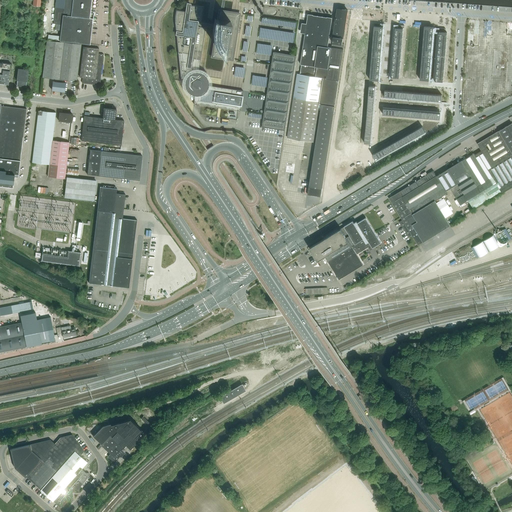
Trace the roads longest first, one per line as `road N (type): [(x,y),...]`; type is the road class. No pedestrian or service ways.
road 1 (primary): [(440,511),(210,179)]
road 2 (primary): [(214,192),(432,511)]
road 3 (primary): [(0,373),(112,349),(224,295)]
road 4 (secondary): [(302,244),(484,125)]
road 5 (secondary): [(484,125),(300,232)]
road 6 (primary): [(154,100),(163,128),(159,199),(218,286)]
road 7 (primary): [(300,232),(237,140),(190,132),(165,108)]
road 8 (primary): [(172,311),(101,341),(0,364)]
road 9 (primary): [(226,281),(167,196),(169,181),(182,173),(214,192)]
road 10 (primary): [(210,179),(212,150),(237,151),(291,237)]
road 11 (unclassified): [(128,306),(99,334),(0,357)]
road 12 (unclassified): [(121,90),(69,102),(0,94)]
